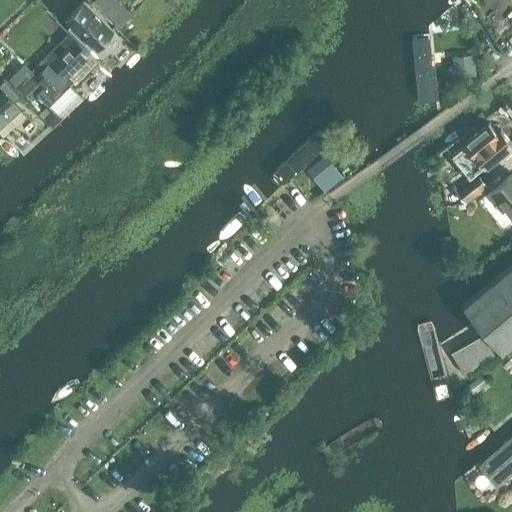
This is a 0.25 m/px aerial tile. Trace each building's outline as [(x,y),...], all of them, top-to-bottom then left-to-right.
[(122,26),(133,14),(117,0),(94,0),(122,26)] [(84,1),(67,18),(74,25),(71,29),(85,43),(89,39),(96,46),(98,43),(102,46),(113,35),(110,31),(113,29),(84,1)] [(410,35),(417,127),(462,98),(445,15),(410,35)] [(89,52),(69,33),(30,72),(35,76),(37,75),(47,85),(38,94),(49,106),(70,85),(63,78),(89,52)] [(25,100),(39,86),(24,70),(9,83),(25,100)] [(0,114),(14,102),(0,86),(0,114)] [(237,198),(269,233),(358,167),(344,99),(237,198)] [(489,122),(452,153),(472,177),(484,167),(511,143),(511,141),(501,129),(498,132),(489,122)] [(511,173),(492,191),(500,201),(499,201),(500,202),(501,202),(511,214),(511,173)] [(481,177),(459,194),(467,204),(488,186),(481,177)] [(511,264),(464,304),(502,350),(511,341),(511,264)] [(480,332),(450,350),(463,371),(493,352),(480,332)] [(511,439),(479,470),(500,493),(511,482),(511,439)]
